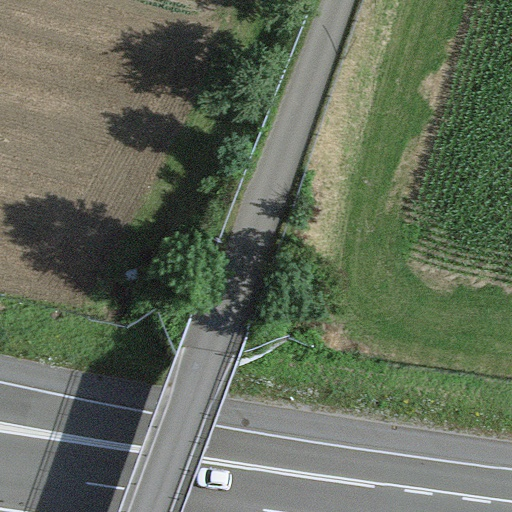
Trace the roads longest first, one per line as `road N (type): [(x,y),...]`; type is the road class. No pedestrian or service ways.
road 1 (unclassified): [(150,511),(345,0)]
road 2 (motorway): [(422,511),(319,457),(0,405)]
road 3 (motorway): [(301,511),(0,467)]
